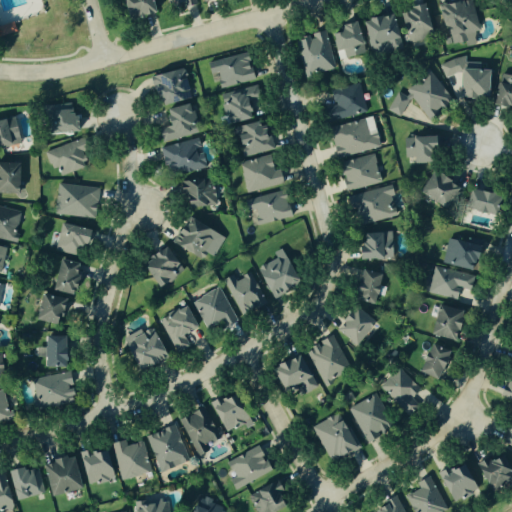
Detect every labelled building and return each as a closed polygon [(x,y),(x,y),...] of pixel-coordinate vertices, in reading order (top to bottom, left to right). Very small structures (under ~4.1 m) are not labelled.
[(120,0),(123,18),(152,14),(149,0),(120,0)] [(195,5),(193,0),(164,0),(166,5),(181,1),(183,8),(195,5)] [(444,46),(463,42),(464,47),(474,45),(472,32),(477,31),(470,0),(460,0),(436,5),(444,46)] [(396,12),(406,44),(431,36),(421,4),(396,12)] [(360,20),(368,55),(399,48),(391,13),(381,16),(381,15),(360,20)] [(351,57),(349,46),(358,45),(355,23),(329,27),(334,60),(351,57)] [(333,68),(323,30),(311,33),(311,36),(294,41),(303,76),(333,68)] [(218,89),(252,80),(244,53),(204,63),(207,75),(214,73),(218,89)] [(486,70),(478,70),(478,63),(464,62),(464,61),(441,60),(440,77),(455,78),(454,97),(485,99),(486,70)] [(148,76),(155,106),(188,99),(181,69),(148,76)] [(450,99),(428,72),(408,89),(404,97),(395,92),(385,111),(398,118),(405,104),(411,100),(423,116),(429,118),(441,108),(443,105),(450,99)] [(511,76),(496,75),(492,105),(511,107),(511,76)] [(325,123),(365,113),(358,84),(329,91),(333,105),(321,108),(325,123)] [(260,114),(252,85),(217,96),(225,124),(260,114)] [(160,142),(195,134),(188,104),(162,110),(166,126),(157,128),(160,142)] [(43,134),(77,132),(77,117),(71,117),(71,105),(42,106),(43,134)] [(0,120),(0,146),(17,144),(13,118),(0,120)] [(378,148),(375,134),(367,136),(365,127),(371,126),(370,119),(327,128),(334,158),(378,148)] [(239,159),(270,149),(260,120),(230,129),(239,159)] [(411,164),(428,164),(428,153),(434,153),(433,137),(401,138),(402,158),(410,158),(411,164)] [(204,167),(196,138),(159,148),(167,177),(204,167)] [(43,152),(49,171),(55,169),(58,177),(88,166),(79,139),(43,152)] [(336,164),(343,192),(379,183),(372,155),(336,164)] [(244,193),(279,186),(273,156),(238,163),(244,193)] [(0,194),(15,194),(16,164),(0,163),(0,194)] [(456,189),(431,171),(417,193),(442,210),(456,189)] [(208,177),(177,185),(184,211),(215,203),(208,177)] [(53,216),(94,218),(96,187),(55,184),(53,216)] [(355,227),(395,216),(387,186),(347,197),(355,227)] [(246,216),(252,215),(255,226),(290,216),(283,190),(242,201),(246,216)] [(462,210),(492,216),(497,196),(466,190),(462,210)] [(19,212),(0,207),(0,239),(12,243),(19,212)] [(213,258),(223,236),(186,219),(182,229),(176,226),(167,244),(200,259),(203,254),(213,258)] [(52,250),(79,257),(86,231),(59,223),(52,250)] [(390,259),(390,241),(380,241),(380,234),(357,234),(358,260),(390,259)] [(441,264),(472,272),(478,247),(447,239),(441,264)] [(181,272),(166,247),(139,263),(154,288),(181,272)] [(269,299),(299,285),(282,248),(271,253),(274,259),(255,267),(269,299)] [(71,295),(76,263),(55,260),(51,292),(71,295)] [(467,290),(471,277),(433,267),(426,293),(455,301),(458,288),(467,290)] [(350,299),(370,306),(380,276),(359,269),(350,299)] [(234,279),(232,275),(222,280),(240,316),(265,304),(249,272),(234,279)] [(191,301),(207,332),(234,318),(218,287),(191,301)] [(34,323),(60,324),(61,297),(35,296),(34,323)] [(181,335),(195,327),(184,305),(157,320),(174,354),(188,347),(181,335)] [(452,342),(460,312),(435,305),(427,335),(452,342)] [(357,346),(372,320),(353,309),(349,315),(345,313),(333,333),(357,346)] [(120,337),(134,370),(163,359),(150,325),(120,337)] [(42,367),(63,368),(63,337),(43,336),(42,367)] [(304,351),(323,383),(349,367),(330,336),(304,351)] [(413,371),(434,381),(447,352),(426,343),(413,371)] [(315,389),(298,354),(269,368),(280,391),(297,383),(303,395),(315,389)] [(409,397),(417,391),(399,368),(378,384),(400,413),(413,403),(409,397)] [(499,398),(511,402),(511,373),(508,372),(499,398)] [(36,410),(70,404),(67,387),(71,386),(69,373),(30,379),(36,410)] [(0,422),(9,420),(2,391),(0,391),(0,422)] [(210,406),(225,434),(247,423),(233,395),(210,406)] [(363,442),(388,431),(373,396),(348,407),(363,442)] [(195,457),(211,449),(209,443),(217,439),(203,407),(178,419),(195,457)] [(310,428),(329,463),(357,448),(338,413),(310,428)] [(511,421),(500,442),(511,448),(511,421)] [(144,436),(158,472),(188,461),(173,425),(144,436)] [(150,473),(142,441),(123,446),(122,441),(110,444),(119,480),(150,473)] [(222,463),(233,489),(269,473),(258,447),(222,463)] [(112,479),(104,448),(77,455),(85,486),(112,479)] [(47,497),(79,489),(70,454),(49,460),(50,464),(40,466),(47,497)] [(477,466),(486,490),(511,480),(502,456),(477,466)] [(450,503),(475,490),(461,462),(436,475),(450,503)] [(13,501),(43,494),(36,466),(5,473),(13,501)] [(0,511),(10,509),(2,473),(0,473),(0,511)] [(410,511),(445,511),(428,476),(413,483),(417,490),(403,496),(410,511)] [(275,511),(284,508),(273,483),(247,494),(254,511),(275,511)] [(215,511),(217,507),(191,498),(186,511),(215,511)] [(370,511),(402,511),(395,498),(370,511)] [(132,502),(132,511),(164,511),(164,501),(132,502)]
